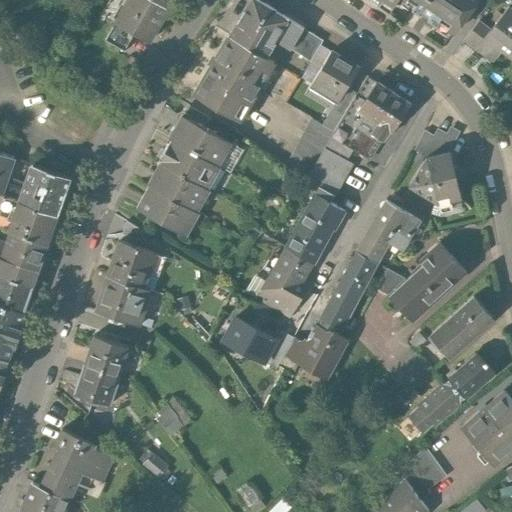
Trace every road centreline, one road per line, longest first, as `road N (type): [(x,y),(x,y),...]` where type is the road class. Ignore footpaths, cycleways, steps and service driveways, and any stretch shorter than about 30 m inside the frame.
road 1 (tertiary): [(0,506),(114,174),(213,0)]
road 2 (residential): [(325,0),(441,79),(474,115),(511,284)]
